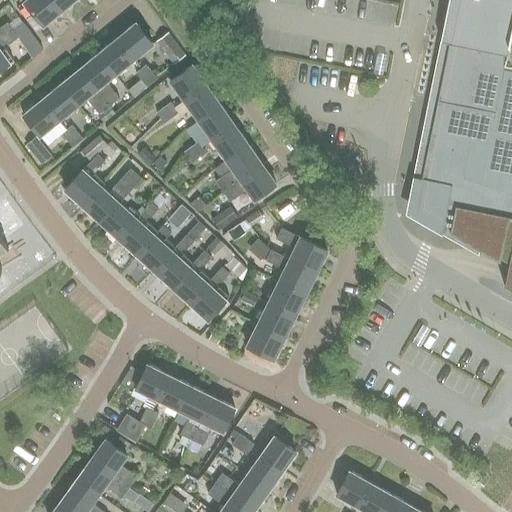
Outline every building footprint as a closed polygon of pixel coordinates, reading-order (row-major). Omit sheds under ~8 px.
[(44,25),(63,10),(54,0),(25,0),(24,1),(44,25)] [(54,0),(63,10),(75,0),(54,0)] [(418,208),(417,210),(428,216),(478,244),(477,247),(478,247),(499,259),(500,256),(504,258),(509,261),(504,285),(511,289),(511,0),(495,0),(494,6),(476,2),(475,2),(474,2),(474,1),(473,1),(473,0),(472,0),(459,0),(450,40),(431,133),(421,193),(418,208)] [(18,17),(9,24),(13,29),(13,30),(22,23),(18,17)] [(0,38),(13,29),(9,24),(7,22),(0,26),(0,38)] [(13,29),(0,38),(0,68),(13,59),(4,48),(1,50),(0,49),(0,46),(6,42),(8,43),(16,37),(27,51),(37,43),(22,23),(13,30),(13,29)] [(135,23),(116,38),(134,61),(143,54),(142,52),(152,44),(135,23)] [(169,31),(156,41),(173,64),(186,55),(169,31)] [(125,68),(134,61),(116,38),(98,53),(115,74),(124,66),(125,68)] [(104,83),(115,74),(98,53),(79,68),(109,105),(117,98),(104,83)] [(146,64),(141,68),(152,82),(157,78),(146,64)] [(160,118),(206,85),(192,65),(171,81),(179,92),(167,100),(170,103),(158,112),(157,111),(143,121),(147,127),(160,118)] [(60,84),(77,104),(88,96),(100,110),(97,113),(103,120),(114,112),(109,105),(79,68),(60,84)] [(147,86),(152,82),(141,68),(136,72),(147,86)] [(60,84),(41,99),(60,121),(68,115),(67,113),(77,104),(60,84)] [(190,109),(198,120),(220,105),(206,85),(160,118),(163,122),(177,112),(180,116),(190,109)] [(52,127),(60,121),(41,99),(23,114),(40,135),(51,126),(52,127)] [(204,133),(210,141),(234,125),(220,105),(198,120),(206,131),(204,133)] [(73,124),(67,128),(78,143),(83,139),(73,124)] [(218,148),(226,160),(248,145),(234,125),(210,141),(216,150),(218,148)] [(78,143),(67,128),(62,133),(72,147),(78,143)] [(99,135),(81,150),(88,160),(107,144),(99,135)] [(36,138),(26,146),(41,164),(51,156),(36,138)] [(184,151),(188,156),(201,147),(198,141),(184,151)] [(248,145),(226,160),(232,168),(215,180),(223,191),(262,164),(248,145)] [(137,154),(148,164),(155,156),(144,147),(137,154)] [(205,153),(201,147),(188,156),(192,162),(205,153)] [(83,206),(104,182),(95,174),(107,161),(98,153),(84,169),(65,190),(83,206)] [(276,184),(262,164),(223,191),(230,201),(247,189),(254,199),(276,184)] [(120,203),(123,199),(142,179),(131,169),(109,192),(102,186),(105,183),(104,182),(83,206),(101,222),(119,202),(120,203)] [(199,197),(192,203),(199,211),(206,205),(199,197)] [(119,202),(101,222),(119,239),(141,215),(129,204),(126,208),(120,203),(119,202)] [(145,224),(142,222),(148,215),(151,218),(158,209),(152,203),(141,215),(119,239),(137,255),(158,231),(147,221),(145,224)] [(229,206),(212,219),(219,229),(237,217),(229,206)] [(258,209),(245,217),(246,219),(250,226),(263,218),(258,209)] [(155,271),(173,287),(194,264),(182,253),(180,256),(178,254),(184,248),(186,249),(205,227),(199,222),(176,247),(155,271)] [(239,223),(228,230),(233,240),(245,233),(243,230),(239,223)] [(176,247),(165,237),(169,232),(163,226),(158,231),(137,255),(155,271),(176,247)] [(289,258),(317,271),(327,250),(282,227),(277,237),(295,247),(289,258)] [(216,238),(208,247),(215,253),(223,244),(216,238)] [(317,271),(289,258),(271,249),(266,259),(284,268),(278,280),(306,293),(317,271)] [(173,287),(191,303),(212,279),(200,269),(198,272),(195,270),(201,263),(203,265),(211,257),(205,251),(194,264),(173,287)] [(212,279),(191,303),(208,320),(230,296),(218,286),(216,288),(213,286),(219,280),(221,282),(229,274),(222,267),(212,279)] [(295,315),(306,293),(278,280),(268,301),(295,315)] [(240,300),(253,306),(258,297),(245,290),(240,300)] [(285,337),(295,315),(268,301),(257,323),(285,337)] [(285,337),(257,323),(246,345),(274,358),(285,337)] [(212,331),(208,340),(216,344),(221,336),(212,331)] [(147,363),(135,387),(148,394),(147,396),(142,405),(151,410),(156,401),(169,374),(147,363)] [(169,374),(156,401),(165,405),(166,403),(179,409),(191,385),(169,374)] [(191,385),(179,409),(189,415),(180,433),(192,439),(213,396),(191,385)] [(235,407),(213,396),(192,439),(202,444),(211,426),(223,432),(235,407)] [(146,407),(142,414),(154,421),(158,414),(152,411),(146,407)] [(142,414),(138,422),(149,429),(154,421),(142,414)] [(239,434),(232,444),(245,453),(253,443),(239,434)] [(256,456),(280,473),(293,453),(271,437),(263,449),(261,448),(256,456)] [(119,438),(113,447),(125,456),(132,447),(119,438)] [(103,440),(89,460),(127,488),(128,486),(136,476),(120,464),(125,456),(113,447),(103,440)] [(280,473),(256,456),(250,464),(252,465),(244,476),(266,492),(280,473)] [(75,479),(97,495),(105,484),(121,496),(124,492),(134,499),(139,494),(128,486),(127,488),(89,460),(75,479)] [(348,502),(356,506),(371,482),(350,469),(336,492),(349,500),(348,502)] [(266,492),(244,476),(239,483),(222,472),(213,484),(252,511),(266,492)] [(105,511),(92,502),(97,495),(75,479),(61,499),(79,511),(105,511)] [(381,511),(392,494),(371,482),(356,506),(365,511),(366,511),(367,510),(369,511),(381,511)] [(224,504),(218,511),(251,511),(252,511),(213,484),(208,493),(224,504)] [(381,511),(409,511),(413,507),(392,494),(381,511)] [(79,511),(61,499),(51,511),(79,511)]
